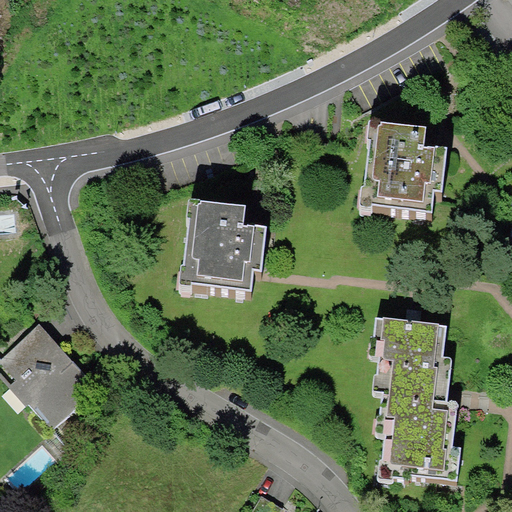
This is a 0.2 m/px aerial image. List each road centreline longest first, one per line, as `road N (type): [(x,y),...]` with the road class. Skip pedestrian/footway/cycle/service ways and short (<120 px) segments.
road 1 (residential): [(350,511),(345,499),(252,426),(171,383),(101,331),(53,259),(29,169)]
road 2 (residential): [(466,0),(332,83),(185,141),(29,169)]
